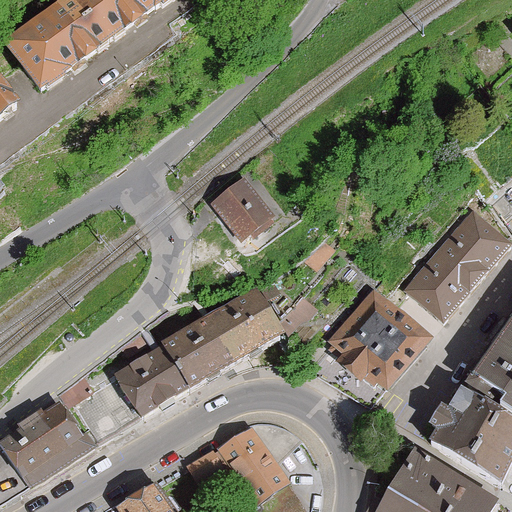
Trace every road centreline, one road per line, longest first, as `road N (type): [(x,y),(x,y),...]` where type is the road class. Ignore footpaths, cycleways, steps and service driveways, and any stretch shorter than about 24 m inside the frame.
road 1 (tertiary): [(348,511),(338,438),(315,414),(278,400),(218,410),(46,511)]
road 2 (tertiary): [(0,423),(160,287),(167,268),(160,217),(130,181)]
road 3 (residential): [(130,181),(294,37),(319,0)]
road 4 (tertiary): [(0,260),(130,181)]
